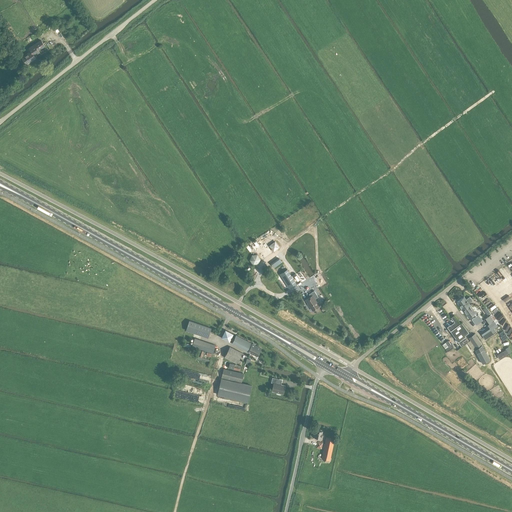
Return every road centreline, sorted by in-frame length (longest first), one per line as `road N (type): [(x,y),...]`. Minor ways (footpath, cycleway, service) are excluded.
road 1 (primary): [(326,365),(0,184)]
road 2 (unclassified): [(346,376),(511,237)]
road 3 (unclassified): [(0,122),(156,0)]
road 4 (primary): [(511,470),(346,376)]
road 5 (track): [(174,511),(220,358)]
road 6 (unclassified): [(286,511),(317,376)]
